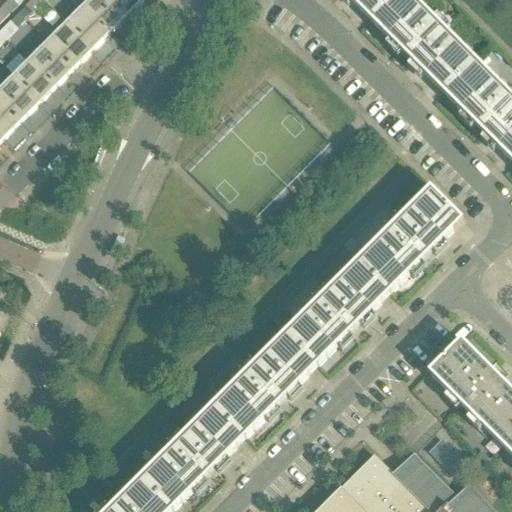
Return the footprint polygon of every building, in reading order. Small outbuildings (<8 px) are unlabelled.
[(44,4),(39,0),(34,0),(26,9),(33,16),(44,4)] [(109,0),(91,0),(81,11),(108,38),(128,18),(109,0)] [(109,0),(128,18),(145,1),(144,0),(109,0)] [(511,99),(412,0),(347,0),(494,146),(511,164),(511,99)] [(81,11),(66,26),(93,53),(108,38),(81,11)] [(10,24),(0,34),(0,36),(6,43),(18,31),(10,24)] [(66,26),(47,45),(74,72),(93,53),(66,26)] [(47,45),(28,64),(55,91),(74,72),(47,45)] [(28,64),(13,79),(40,106),(55,91),(28,64)] [(13,79),(0,92),(0,104),(21,125),(40,106),(13,79)] [(0,104),(0,142),(1,144),(21,125),(0,104)] [(431,191),(109,511),(175,511),(464,224),(431,191)] [(429,376),(502,449),(511,458),(511,393),(462,343),(429,376)] [(443,511),(456,499),(414,457),(415,457),(414,456),(393,477),(374,458),(351,482),(351,483),(342,492),(341,491),(320,511),(443,511)] [(482,465),(476,471),(483,478),(488,472),(482,465)] [(456,499),(443,511),(492,511),(469,488),(470,488),(469,487),(456,499)] [(98,511),(101,510),(93,503),(89,507),(93,511),(98,511)]
